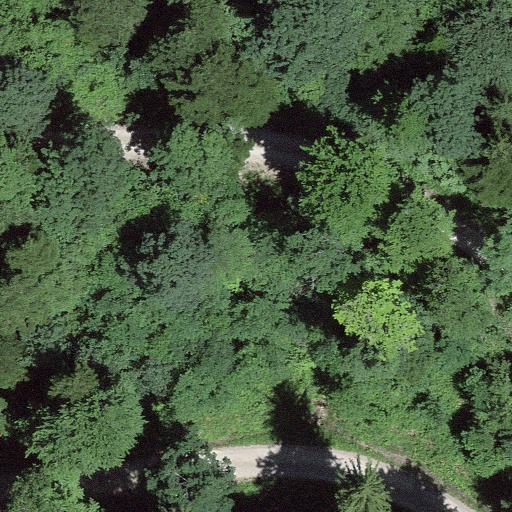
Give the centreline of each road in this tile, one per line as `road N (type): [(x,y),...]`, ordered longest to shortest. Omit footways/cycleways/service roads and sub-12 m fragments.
road 1 (track): [(511,266),(373,172),(283,139),(206,131),(0,137)]
road 2 (track): [(0,488),(339,458),(462,511)]
